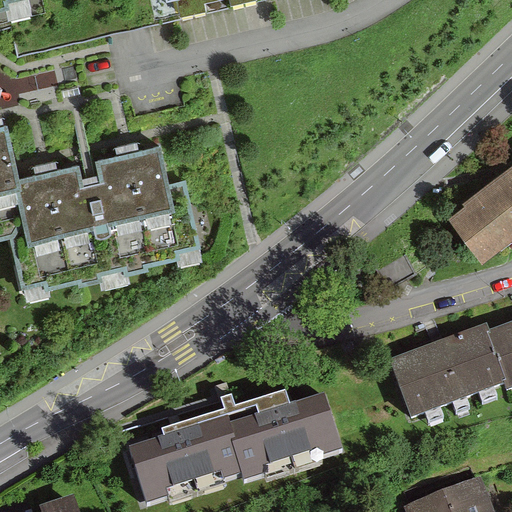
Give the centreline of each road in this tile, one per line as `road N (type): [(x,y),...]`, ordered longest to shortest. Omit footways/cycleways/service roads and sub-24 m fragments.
road 1 (secondary): [(511,54),(241,294)]
road 2 (residential): [(241,294),(276,324),(315,327),(511,270)]
road 3 (secondary): [(241,294),(120,378),(0,444)]
road 4 (residential): [(386,0),(327,28),(137,72)]
